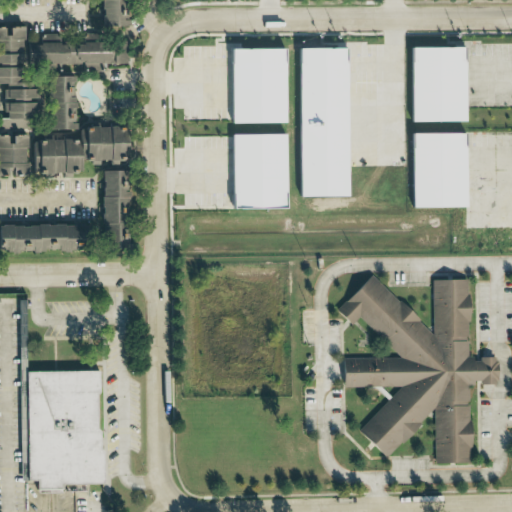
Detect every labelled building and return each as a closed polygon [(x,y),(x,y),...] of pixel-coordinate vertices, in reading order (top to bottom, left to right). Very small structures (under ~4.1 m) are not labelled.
[(122,0),(98,0),(98,26),(123,26),(122,0)] [(297,197),(345,197),(343,47),(295,48),(297,197)] [(229,124),(282,123),(281,48),(228,49),(229,124)] [(412,50),(466,51),(465,121),(411,120),(412,50)] [(80,160),(127,160),(126,137),(119,137),(119,128),(58,129),(58,140),(28,140),(29,173),(80,172),(80,160)] [(413,133),(466,134),(465,210),(411,209),(413,133)] [(229,134),(229,209),(283,208),(282,134),(229,134)] [(97,249),(122,249),(123,191),(119,191),(120,171),(98,170),(97,249)] [(0,224),(0,246),(0,253),(16,253),(16,251),(66,251),(66,242),(88,242),(88,226),(0,224)] [(468,464),(467,388),(474,380),(479,385),(492,384),(495,381),(495,361),(491,357),(479,357),(474,362),(467,354),(466,280),(431,280),(431,334),(369,274),(334,311),(350,326),(358,318),(399,358),(340,359),(341,387),(400,386),(356,432),(382,456),(386,456),(432,409),(433,464),(468,464)] [(22,372),(23,481),(33,481),(34,493),(59,492),(59,485),(97,484),(96,371),(22,372)]
